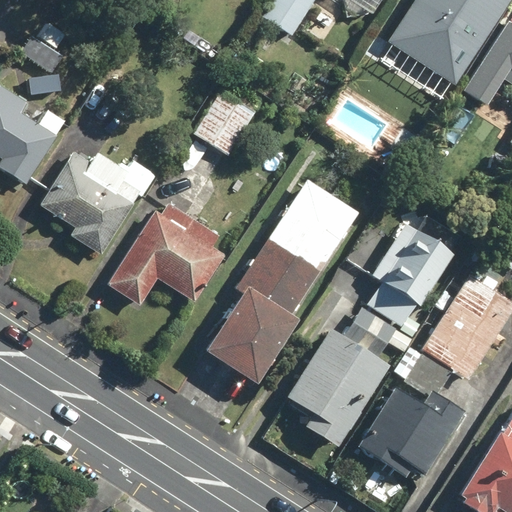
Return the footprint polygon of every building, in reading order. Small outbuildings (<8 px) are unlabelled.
[(270,0),(259,18),(287,37),(311,0),(270,0)] [(409,0),(382,43),(450,87),(506,0),(409,0)] [(511,27),(500,20),(455,92),(482,109),(499,82),(511,90),(511,133),(505,145),(511,149),(511,27)] [(57,57),(28,38),(16,54),(46,74),(57,57)] [(116,55),(76,118),(111,140),(136,100),(118,88),(133,65),(116,55)] [(0,180),(18,191),(60,123),(40,111),(33,123),(20,114),(26,104),(0,88),(0,180)] [(217,94),(190,136),(221,155),(248,114),(217,94)] [(63,237),(95,257),(147,175),(127,162),(123,169),(115,164),(113,167),(92,154),(86,163),(69,153),(33,209),(67,230),(63,237)] [(353,216),(300,181),(229,285),(238,291),(196,354),(246,388),(292,320),(285,316),(353,216)] [(148,212),(101,287),(135,308),(151,282),(189,305),(220,257),(208,250),(215,238),(163,205),(156,216),(148,212)] [(448,258),(399,226),(365,278),(377,286),(363,306),(397,328),(410,307),(414,310),(448,258)] [(417,353),(418,354),(399,384),(421,397),(416,404),(395,391),(388,387),(350,449),(401,480),(405,473),(416,480),(458,413),(434,398),(449,373),(464,382),(511,307),(464,277),(417,353)] [(337,338),(324,330),(278,401),(305,418),(297,429),(331,451),(384,369),(372,361),(391,331),(356,308),(337,338)] [(511,511),(511,408),(510,407),(453,499),(458,503),(454,508),(459,511),(511,511)]
